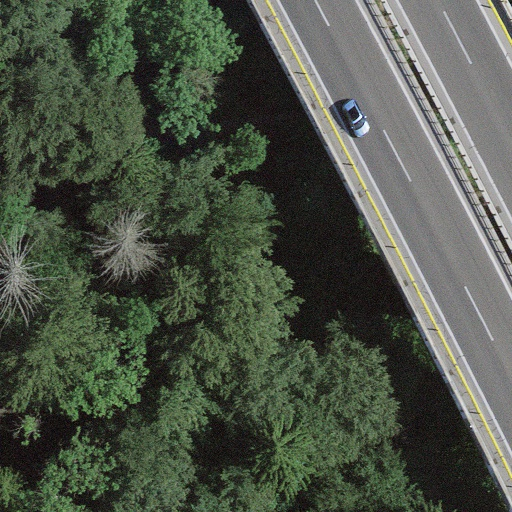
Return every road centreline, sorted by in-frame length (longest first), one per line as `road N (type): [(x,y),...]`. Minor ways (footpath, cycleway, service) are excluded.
road 1 (motorway): [(318,0),(511,389)]
road 2 (track): [(317,313),(341,325),(511,124)]
road 3 (motorway): [(511,145),(440,0)]
